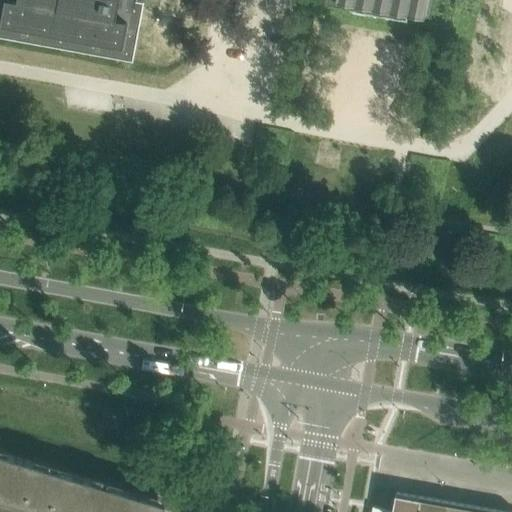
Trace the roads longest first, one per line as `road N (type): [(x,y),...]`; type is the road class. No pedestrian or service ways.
road 1 (secondary): [(299,331),(0,278)]
road 2 (secondary): [(0,324),(289,381)]
road 3 (secondary): [(331,390),(396,395),(511,423)]
road 4 (secondary): [(511,364),(341,333)]
road 5 (residential): [(289,381),(265,511)]
road 6 (residential): [(511,479),(386,456)]
road 7 (residential): [(308,511),(331,390)]
